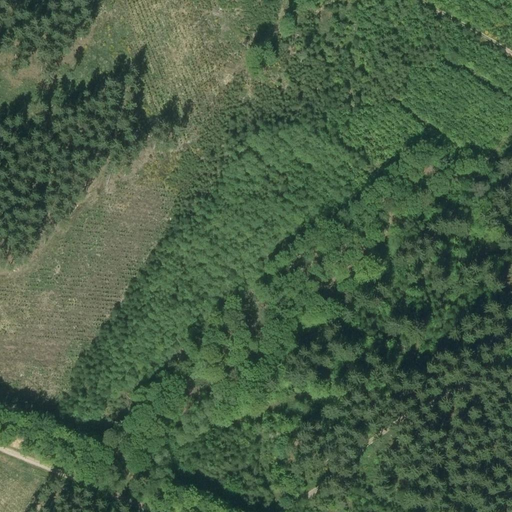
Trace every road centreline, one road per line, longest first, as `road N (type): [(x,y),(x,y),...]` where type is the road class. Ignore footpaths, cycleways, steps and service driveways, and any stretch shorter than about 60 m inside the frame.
road 1 (track): [(511,128),(461,186),(387,238),(201,397),(122,500)]
road 2 (track): [(511,348),(368,443),(285,511)]
road 3 (track): [(149,511),(0,449)]
